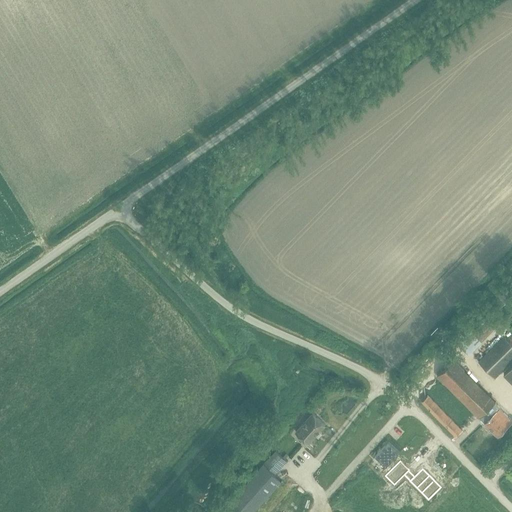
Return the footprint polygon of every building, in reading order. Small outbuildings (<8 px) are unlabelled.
[(494,377),(511,357),(511,343),(503,335),(478,362),(494,377)] [(497,436),(511,422),(505,414),(503,416),(492,405),(495,402),(454,359),(438,375),(497,436)] [(511,383),(511,364),(503,374),(511,383)] [(421,402),(455,436),(462,430),(428,395),(421,402)] [(312,413),(296,432),(308,443),(325,425),(312,413)] [(470,428),(478,420),(474,416),(466,424),(470,428)] [(388,441),(375,457),(386,467),(400,452),(388,441)] [(275,450),(223,509),(226,511),(252,511),(282,480),(275,474),(287,460),(275,450)] [(428,498),(441,485),(421,467),(414,474),(409,469),(410,469),(400,460),(385,475),(395,485),(404,475),(409,480),(428,498)]
